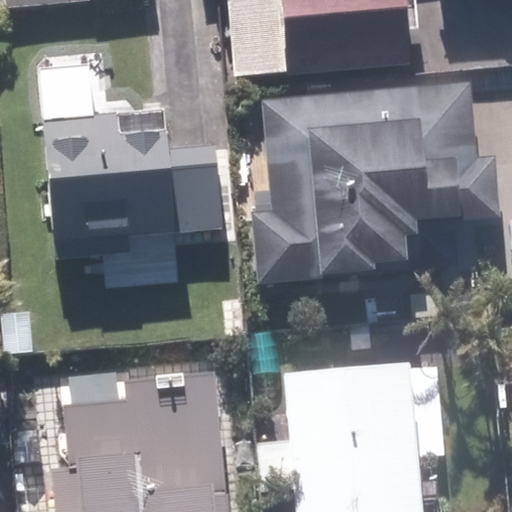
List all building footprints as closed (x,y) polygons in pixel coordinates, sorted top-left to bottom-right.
[(94,0),(0,0),(0,12),(95,5),(94,0)] [(266,0),(238,2),(244,82),(415,70),(409,0),(266,0)] [(281,219),(262,221),(269,290),(468,272),(464,228),(508,223),(502,161),(484,162),(477,89),(270,108),(281,219)] [(171,121),(134,125),(135,144),(128,145),(126,121),(52,127),(64,265),(138,259),(136,241),(231,234),(225,153),(180,156),(179,140),(173,141),(171,121)] [(13,264),(17,304),(44,302),(40,262),(13,264)] [(448,295),(413,298),(415,323),(451,319),(448,295)] [(285,502),(285,511),(413,511),(404,375),(285,385),(277,384),(280,447),(284,491),(285,502)] [(54,410),(59,471),(41,474),(43,511),(215,511),(204,379),(115,386),(117,405),(54,410)] [(257,494),(284,491),(280,447),(272,447),(254,448),(257,494)] [(260,511),(285,511),(285,502),(260,503),(260,511)]
